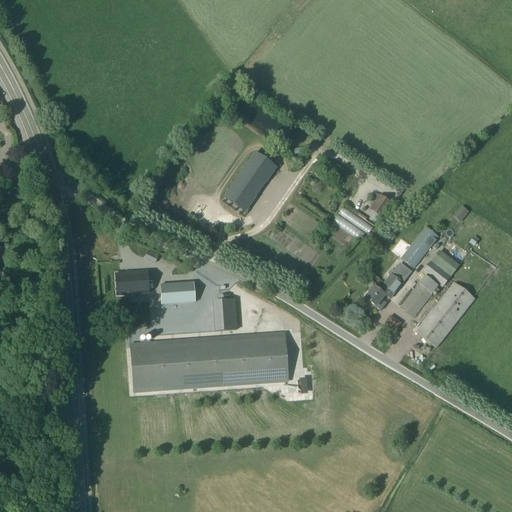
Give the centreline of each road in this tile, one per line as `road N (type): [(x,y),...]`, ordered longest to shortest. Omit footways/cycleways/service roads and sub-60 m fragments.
road 1 (unclassified): [(511,436),(268,290),(138,232),(72,188),(50,190)]
road 2 (secondary): [(81,511),(50,190)]
road 3 (secondary): [(50,190),(0,69)]
